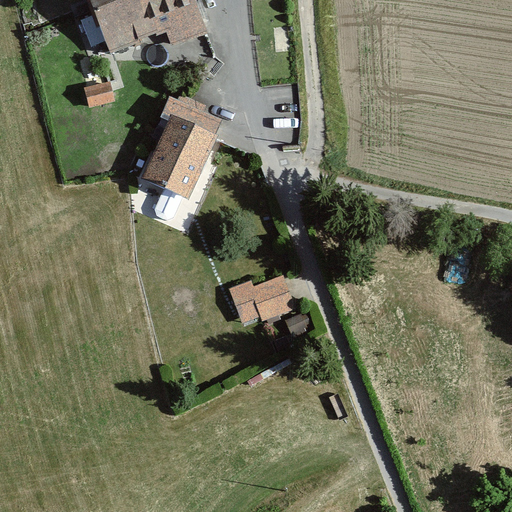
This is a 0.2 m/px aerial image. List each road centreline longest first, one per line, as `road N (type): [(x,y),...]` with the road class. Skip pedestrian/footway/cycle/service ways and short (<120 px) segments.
road 1 (residential): [(405,511),(268,156),(242,65),(241,0)]
road 2 (track): [(511,218),(314,178),(278,183)]
road 3 (track): [(314,178),(308,0)]
